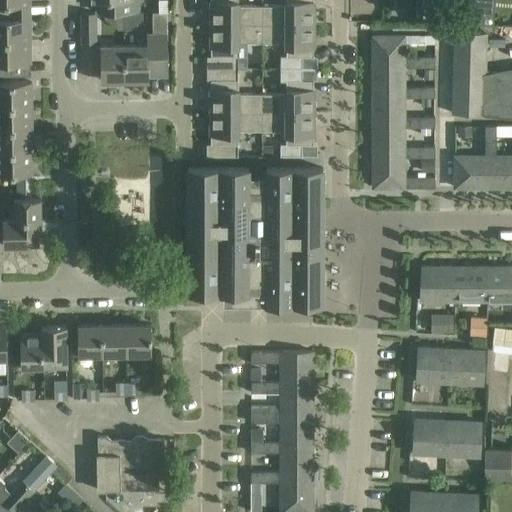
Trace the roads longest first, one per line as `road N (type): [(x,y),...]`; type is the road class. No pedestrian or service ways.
road 1 (residential): [(348,511),(373,223)]
road 2 (residential): [(373,223),(339,223),(339,0)]
road 3 (residential): [(68,290),(62,109)]
road 4 (residential): [(373,223),(511,221)]
road 5 (residential): [(62,109),(185,110)]
